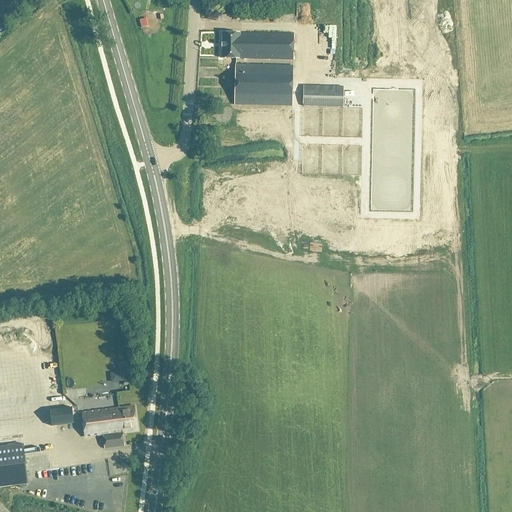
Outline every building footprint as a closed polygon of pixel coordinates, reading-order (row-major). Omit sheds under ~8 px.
[(292,60),(293,34),(222,32),(221,58),(292,60)] [(292,66),(235,64),(234,104),(291,106),(292,66)] [(303,86),(303,97),(296,97),(296,109),(307,110),(307,106),(343,107),(343,86),(303,86)] [(120,380),(128,380),(126,362),(118,363),(120,380)] [(74,424),(72,406),(50,409),(52,427),(74,424)] [(104,449),(124,446),(122,432),(137,430),(134,406),(82,413),(84,437),(102,434),(104,449)] [(0,486),(28,484),(23,443),(0,446),(0,486)] [(114,511),(115,511),(119,510),(112,497),(107,500),(114,511)]
